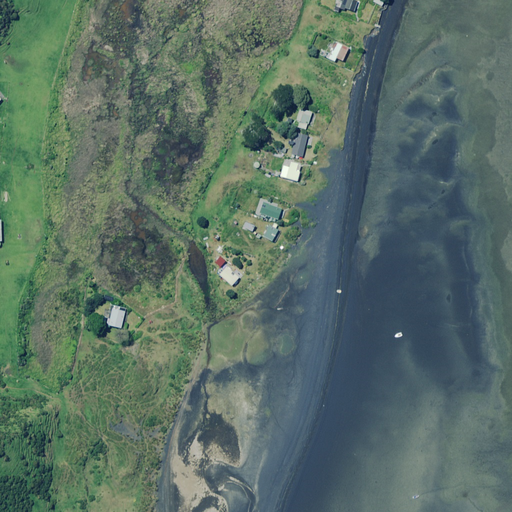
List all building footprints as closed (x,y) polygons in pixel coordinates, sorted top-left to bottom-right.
[(341,2),(339,8),(345,10),(345,8),(354,11),(357,1),(352,0),(338,0),(338,1),(341,2)] [(349,48),(336,42),(330,56),(327,54),(326,57),(335,61),(337,58),(343,61),(349,48)] [(312,112),(300,108),(297,120),(301,121),(299,127),(306,129),(308,123),(312,112)] [(308,135),(296,133),(294,141),(289,140),(288,145),(294,146),(292,154),(303,157),(308,135)] [(302,165),(291,161),(286,178),(297,181),(302,165)] [(281,209),(269,205),(266,216),(278,220),(281,209)] [(273,241),(275,235),(278,230),(270,226),(264,237),(273,241)] [(220,267),(223,270),(220,274),(232,285),(239,277),(228,267),(229,266),(225,262),(220,267)] [(125,312),(113,309),(109,325),(121,328),(125,312)]
